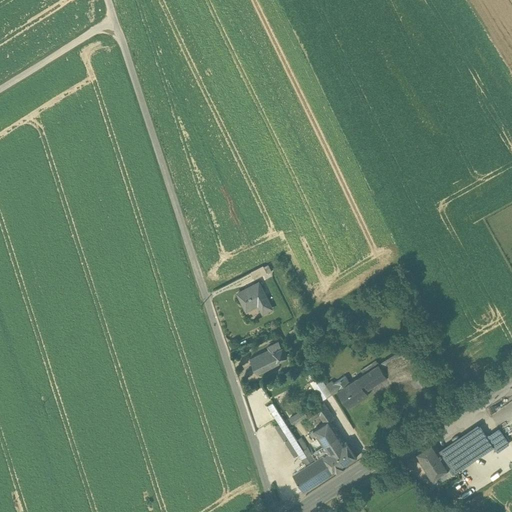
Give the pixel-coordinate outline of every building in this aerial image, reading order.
[(263,265),(251,271),(254,279),(267,273),(263,265)] [(259,282),(237,293),(246,310),(258,304),(262,312),(272,307),(259,282)] [(279,340),(267,346),(269,349),(250,358),(257,373),(279,362),(278,360),(287,355),(282,346),(281,346),(279,340)] [(379,364),(358,377),(366,390),(387,376),(411,361),(403,348),(379,364)] [(346,375),(334,383),(338,390),(350,382),(346,375)] [(338,390),(337,390),(348,406),(356,401),(360,399),(360,398),(368,393),(366,390),(358,377),(338,390)] [(334,383),(332,381),(327,385),(332,393),(337,390),(338,390),(334,383)] [(253,405),(269,397),(263,386),(248,394),(253,405)] [(303,449),(273,402),(268,405),(306,465),(311,462),(303,449)] [(334,418),(324,403),(307,413),(311,420),(320,415),(325,423),(330,419),(330,420),(334,418)] [(325,448),(313,455),(307,447),(303,449),(311,462),(306,465),(302,468),(301,466),(294,471),(295,473),(293,474),(304,491),(334,472),(335,472),(345,465),(357,457),(346,441),(344,442),(330,420),(330,419),(325,423),(313,430),(325,448)] [(482,425),(445,450),(457,469),(494,444),(488,434),(482,425)] [(497,428),(488,434),(494,444),(504,438),(497,428)] [(441,453),(434,442),(418,452),(433,476),(449,466),(453,472),(457,469),(445,450),(441,453)]
